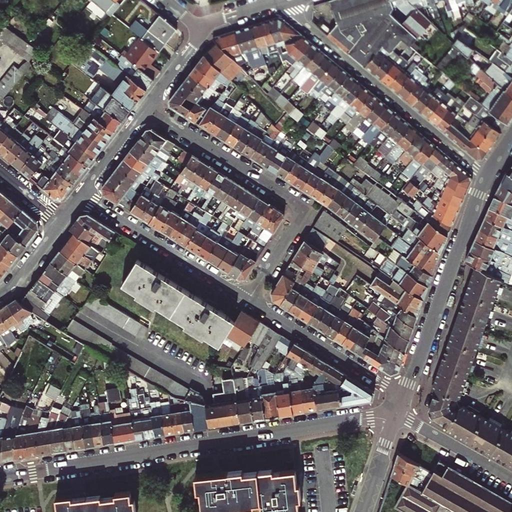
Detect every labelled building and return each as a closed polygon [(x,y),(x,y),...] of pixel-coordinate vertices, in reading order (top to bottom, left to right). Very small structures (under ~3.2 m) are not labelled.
[(336,0),(328,3),(335,25),(339,24),(342,34),(358,29),(361,35),(350,48),(347,53),(364,68),(381,47),(390,54),(394,49),(398,45),(401,41),(408,46),(409,47),(416,39),(400,25),(389,16),(392,10),(389,2),(388,0),(336,0)] [(408,3),(406,0),(388,0),(389,2),(393,0),(394,0),(397,7),(407,17),(410,19),(411,17),(421,26),(419,28),(422,31),(430,23),(416,11),(411,6),(408,3)] [(422,9),(418,0),(406,0),(408,3),(411,6),(416,4),(419,10),(422,9)] [(430,0),(418,0),(422,9),(426,8),(436,4),(435,3),(432,4),(430,0)] [(442,0),(443,2),(448,16),(451,15),(450,10),(452,9),(450,4),(455,2),(454,0),(442,0)] [(496,5),(499,7),(504,0),(490,0),(488,3),(486,6),(492,10),(496,5)] [(511,0),(504,0),(499,7),(498,9),(504,13),(511,1),(511,0)] [(503,21),(510,26),(511,23),(511,14),(510,12),(508,15),(503,21)] [(176,30),(159,15),(141,38),(159,52),(176,30)] [(410,19),(407,17),(400,25),(416,39),(422,31),(419,28),(421,26),(411,17),(410,19)] [(278,18),(275,19),(283,45),(304,38),(292,28),(282,20),(278,18)] [(267,22),(276,51),(276,52),(284,50),(283,45),(275,19),(267,22)] [(267,22),(250,27),(260,56),(276,51),(267,22)] [(0,23),(0,43),(5,44),(29,62),(32,58),(36,52),(37,51),(0,23)] [(339,31),(342,34),(339,24),(335,25),(332,29),(337,33),(339,31)] [(319,30),(326,36),(330,31),(323,25),(319,30)] [(242,30),(249,51),(251,58),(260,56),(250,27),(242,30)] [(337,33),(332,29),(330,31),(326,36),(347,53),(350,48),(361,35),(358,29),(342,34),(339,31),(337,33)] [(240,54),(249,51),(242,30),(233,32),(240,54)] [(226,35),(233,56),(247,70),(251,67),(240,54),(233,32),(226,35)] [(511,42),(510,41),(500,34),(498,37),(502,40),(510,45),(504,54),(511,59),(511,42)] [(230,57),(233,56),(226,35),(212,39),(216,43),(230,57)] [(149,65),(159,52),(141,38),(140,37),(125,56),(154,79),(158,72),(149,65)] [(452,43),(454,44),(468,57),(473,48),(456,37),(452,43)] [(304,38),(283,45),(284,50),(276,52),(279,59),(281,57),(291,65),(309,42),(304,38)] [(510,45),(502,40),(496,49),(500,51),(504,54),(510,45)] [(405,51),(408,46),(401,41),(398,45),(405,51)] [(288,77),(292,79),(317,48),(309,42),(291,65),(295,68),(288,77)] [(244,71),(230,57),(216,43),(204,55),(231,82),(232,83),(244,71)] [(106,68),(111,62),(87,44),(71,63),(95,82),(106,68)] [(408,46),(405,51),(413,57),(416,53),(409,47),(408,46)] [(373,75),(390,54),(381,47),(364,68),(373,75)] [(296,90),(305,79),(325,55),(317,48),(292,79),(296,83),(293,87),(296,90)] [(394,49),(390,54),(373,75),(380,80),(394,63),(399,57),(394,53),(396,51),(394,49)] [(511,59),(504,54),(500,51),(496,49),(489,59),(497,65),(506,71),(511,75),(511,59)] [(42,57),(36,52),(32,58),(38,62),(42,57)] [(416,53),(413,57),(421,63),(424,59),(416,53)] [(154,79),(125,56),(122,54),(118,59),(120,61),(128,67),(124,72),(146,89),(154,79)] [(204,55),(196,66),(229,84),(231,82),(204,55)] [(313,86),(333,61),(325,55),(305,79),(313,86)] [(402,70),(408,62),(404,59),(398,67),(394,63),(380,80),(388,87),(402,70)] [(404,100),(432,65),(424,59),(421,63),(418,67),(396,94),(404,100)] [(120,61),(116,66),(124,72),(128,67),(120,61)] [(340,67),(333,61),(313,86),(311,87),(315,90),(317,88),(320,90),(326,85),(340,67)] [(29,62),(26,63),(23,65),(19,70),(14,66),(0,82),(0,101),(31,65),(29,62)] [(146,89),(124,72),(116,66),(111,62),(106,68),(108,69),(109,68),(112,71),(111,74),(115,77),(113,79),(118,83),(110,93),(130,109),(146,89)] [(406,73),(402,70),(388,87),(396,94),(418,67),(414,63),(406,73)] [(432,65),(404,100),(412,106),(426,89),(440,72),(432,65)] [(511,75),(506,71),(497,65),(492,72),(493,74),(497,76),(509,85),(505,90),(511,96),(511,75)] [(196,66),(189,74),(208,85),(222,93),(229,84),(196,66)] [(316,94),(317,95),(325,102),(328,98),(348,74),(340,67),(326,85),(320,90),(317,88),(315,90),(318,92),(316,94)] [(507,123),(511,116),(511,96),(505,90),(494,80),(485,72),(482,75),(485,79),(484,80),(483,82),(491,90),(482,104),(507,123)] [(206,87),(208,85),(189,74),(183,82),(210,97),(214,92),(206,87)] [(328,98),(335,104),(355,80),(348,74),(328,98)] [(509,85),(497,76),(494,80),(505,90),(509,85)] [(257,84),(267,94),(272,88),(262,79),(257,84)] [(355,80),(335,104),(332,109),(335,112),(340,105),(345,109),(363,86),(355,80)] [(210,97),(183,82),(177,90),(195,101),(208,109),(211,106),(205,102),(207,98),(209,99),(210,97)] [(92,99),(122,120),(130,109),(110,93),(100,86),(91,99),(92,99)] [(370,92),(363,86),(345,109),(352,115),(370,92)] [(279,94),(272,88),(267,94),(274,100),(279,94)] [(419,113),(433,96),(426,89),(412,106),(419,113)] [(170,106),(185,115),(195,101),(177,90),(168,101),(170,106)] [(370,92),(352,115),(343,126),(351,132),(378,99),(370,92)] [(274,101),(281,109),(287,101),(279,94),(274,100),(274,101)] [(435,126),(456,100),(449,94),(442,102),(428,120),(435,126)] [(73,95),(70,99),(85,109),(87,106),(79,101),(80,100),(73,95)] [(428,120),(442,102),(433,96),(419,113),(428,120)] [(475,115),(481,119),(500,133),(507,123),(482,104),(473,97),(465,107),(464,107),(475,115)] [(114,130),(90,113),(85,109),(70,99),(65,105),(80,116),(74,123),(77,125),(74,130),(64,122),(62,122),(65,114),(55,108),(46,118),(49,120),(51,117),(56,121),(53,124),(60,128),(94,155),(114,130)] [(96,106),(90,113),(114,130),(122,120),(92,99),(90,102),(96,106)] [(351,132),(359,139),(386,105),(378,99),(351,132)] [(456,118),(461,111),(464,107),(465,107),(456,100),(435,126),(443,133),(451,124),(456,118)] [(196,122),(208,109),(195,101),(185,115),(196,122)] [(211,106),(208,109),(196,122),(207,129),(222,105),(215,101),(211,106)] [(96,106),(90,102),(87,106),(85,109),(90,113),(96,106)] [(216,135),(227,117),(221,113),(225,107),(222,105),(207,129),(216,135)] [(386,105),(359,139),(367,145),(370,141),(394,112),(386,105)] [(36,110),(31,106),(24,115),(29,119),(36,110)] [(301,114),(294,109),(288,116),(290,118),(295,122),(301,114)] [(216,135),(225,140),(240,116),(231,111),(227,117),(216,135)] [(467,127),(464,130),(470,135),(469,139),(487,152),(494,142),(474,128),(470,124),(463,117),(465,115),(461,111),(456,118),(467,127)] [(241,151),(257,127),(264,115),(261,112),(254,122),(250,119),(249,121),(243,128),(233,145),(241,151)] [(378,140),(382,143),(402,118),(394,112),(370,141),(374,145),(378,140)] [(243,128),(249,121),(241,115),(240,116),(225,140),(233,145),(243,128)] [(474,128),(481,119),(475,115),(470,124),(474,128)] [(3,122),(0,124),(0,143),(14,127),(17,124),(7,117),(3,122)] [(285,134),(295,122),(290,118),(280,130),(284,133),(285,134)] [(402,118),(382,143),(377,149),(386,157),(389,154),(397,144),(396,143),(410,125),(402,118)] [(494,142),(500,133),(481,119),(474,128),(494,142)] [(259,162),(279,130),(277,128),(271,122),(269,126),(273,129),(269,135),(265,132),(250,156),(259,162)] [(467,137),(462,133),(451,124),(443,133),(460,146),(467,137)] [(419,132),(410,125),(396,143),(397,144),(389,154),(396,160),(397,159),(419,132)] [(0,151),(4,155),(23,134),(14,127),(0,143),(0,151)] [(250,156),(265,132),(257,127),(241,151),(250,156)] [(320,140),(325,133),(317,127),(311,134),(320,140)] [(94,155),(60,128),(53,137),(88,164),(94,155)] [(147,129),(142,135),(168,152),(174,144),(151,129),(147,129)] [(259,162),(267,167),(281,145),(282,144),(279,142),(284,133),(280,130),(279,130),(259,162)] [(482,160),(487,152),(469,139),(470,135),(464,130),(462,133),(467,137),(460,146),(477,160),(482,160)] [(419,132),(397,159),(406,166),(427,139),(419,132)] [(332,139),(325,133),(320,140),(327,145),(332,139)] [(31,140),(23,134),(4,155),(12,162),(31,140)] [(12,162),(20,169),(39,146),(43,141),(36,134),(31,140),(12,162)] [(49,134),(46,138),(50,141),(47,145),(53,150),(54,147),(60,151),(57,155),(81,173),(88,164),(53,137),(49,134)] [(168,152),(142,135),(136,143),(162,160),(165,161),(170,153),(168,152)] [(282,144),(281,145),(285,147),(291,138),(287,136),(282,144)] [(45,151),(49,154),(54,159),(50,164),(74,182),(81,173),(57,155),(60,151),(54,147),(53,150),(47,145),(50,141),(46,138),(43,141),(39,146),(45,151)] [(275,172),(290,150),(295,141),(291,138),(285,147),(281,145),(267,167),(275,172)] [(412,175),(421,164),(436,146),(427,139),(406,166),(402,170),(410,177),(412,175)] [(157,168),(162,160),(136,143),(130,151),(157,168)] [(38,159),(45,151),(39,146),(20,169),(30,177),(36,170),(39,166),(42,162),(38,159)] [(427,173),(429,171),(444,153),(436,146),(421,164),(425,167),(424,169),(422,168),(416,175),(422,179),(427,173)] [(298,155),(290,150),(275,172),(284,178),(295,161),(298,155)] [(157,168),(130,151),(124,159),(149,174),(151,176),(152,176),(155,178),(157,180),(159,177),(154,173),(157,168)] [(192,155),(185,151),(180,159),(186,164),(192,155)] [(444,153),(429,171),(438,178),(439,176),(442,172),(444,170),(452,160),(444,153)] [(39,166),(36,170),(40,174),(42,172),(67,191),(74,182),(50,164),(54,159),(49,154),(42,162),(48,167),(45,170),(39,166)] [(186,164),(181,172),(177,179),(185,184),(200,160),(192,155),(186,164)] [(351,163),(360,170),(365,163),(357,157),(351,163)] [(118,167),(136,179),(145,184),(147,181),(145,179),(149,174),(124,159),(118,167)] [(209,166),(200,160),(185,184),(194,189),(209,166)] [(316,167),(315,166),(301,188),(311,194),(321,177),(323,173),(323,172),(324,172),(325,169),(328,171),(330,168),(322,162),(320,160),(316,167)] [(444,170),(446,172),(448,174),(468,189),(471,180),(471,175),(452,160),(444,170)] [(303,166),(295,161),(284,178),(293,183),(303,166)] [(303,166),(293,183),(301,188),(315,166),(306,161),(303,166)] [(360,170),(369,176),(374,170),(365,163),(360,170)] [(217,171),(209,166),(194,189),(191,193),(188,199),(190,201),(197,191),(203,194),(217,171)] [(130,186),(136,179),(118,167),(112,175),(130,186)] [(321,177),(311,194),(319,200),(334,175),(336,176),(337,174),(334,171),(330,168),(328,171),(325,169),(324,172),(323,172),(323,173),(321,177)] [(181,172),(176,169),(171,177),(176,180),(177,179),(181,172)] [(40,174),(36,170),(30,177),(55,198),(62,197),(67,191),(42,172),(40,174)] [(369,176),(377,182),(382,176),(374,170),(369,176)] [(205,210),(226,176),(217,171),(203,194),(202,195),(206,197),(200,207),(205,210)] [(422,179),(420,182),(416,187),(419,190),(431,176),(427,173),(422,179)] [(511,176),(510,175),(507,173),(506,173),(501,183),(511,189),(511,176)] [(319,200),(327,204),(339,187),(344,179),(337,174),(336,176),(334,175),(319,200)] [(438,178),(444,183),(463,199),(468,189),(448,174),(448,176),(444,175),(443,179),(439,176),(438,178)] [(130,186),(112,175),(105,183),(132,199),(137,191),(130,186)] [(407,180),(416,187),(420,182),(412,175),(410,177),(407,180)] [(234,181),(226,176),(205,210),(207,211),(209,212),(215,203),(219,205),(223,199),(234,181)] [(377,182),(386,189),(391,183),(382,176),(377,182)] [(141,193),(136,202),(130,211),(141,217),(162,183),(157,180),(155,178),(152,183),(149,181),(146,185),(141,193)] [(408,216),(413,210),(408,206),(402,201),(399,204),(366,178),(361,184),(353,178),(349,182),(357,189),(362,192),(370,198),(378,204),(386,210),(393,216),(440,251),(447,235),(428,221),(424,226),(419,222),(418,223),(408,216)] [(346,185),(353,190),(355,191),(357,189),(349,182),(344,179),(339,187),(327,204),(337,212),(352,191),(345,186),(346,185)] [(425,198),(421,203),(451,227),(455,218),(435,203),(425,194),(422,193),(419,190),(416,187),(407,180),(401,187),(412,196),(416,191),(425,198)] [(234,181),(223,199),(231,205),(243,187),(234,181)] [(136,202),(132,199),(105,183),(102,187),(103,194),(130,211),(136,202)] [(141,217),(149,223),(167,194),(161,190),(165,184),(162,183),(141,217)] [(444,183),(440,193),(459,208),(463,199),(444,183)] [(511,189),(501,183),(495,196),(511,204),(511,189)] [(231,205),(240,210),(251,192),(243,187),(231,205)] [(167,194),(149,223),(160,229),(172,211),(178,202),(172,198),(176,192),(171,188),(167,194)] [(191,193),(183,188),(179,194),(182,195),(188,199),(191,193)] [(337,212),(343,217),(362,192),(357,189),(355,191),(353,190),(352,191),(337,212)] [(244,221),(259,197),(251,192),(240,210),(245,214),(242,219),(244,221)] [(362,192),(343,217),(351,223),(370,198),(362,192)] [(459,208),(440,193),(435,203),(455,218),(459,208)] [(0,216),(12,202),(3,194),(0,197),(0,216)] [(490,207),(511,217),(511,204),(495,196),(490,207)] [(244,221),(253,227),(268,203),(259,197),(244,221)] [(351,223),(359,229),(371,213),(378,204),(370,198),(351,223)] [(428,221),(447,235),(451,227),(421,203),(415,199),(415,198),(408,206),(413,210),(428,221)] [(219,205),(228,211),(231,205),(223,199),(219,205)] [(181,216),(169,235),(177,240),(196,211),(199,206),(196,204),(190,201),(181,216)] [(4,229),(21,209),(12,202),(0,216),(0,231),(1,232),(4,228),(4,229)] [(268,203),(253,227),(251,230),(259,235),(276,208),(268,203)] [(240,210),(231,205),(228,211),(233,214),(236,216),(240,210)] [(485,217),(504,227),(511,230),(511,217),(490,207),(485,217)] [(282,212),(276,208),(259,235),(255,241),(259,243),(265,247),(284,217),(282,212)] [(37,223),(21,209),(4,229),(25,245),(38,229),(37,223)] [(218,218),(222,220),(225,215),(216,210),(213,215),(218,218)] [(323,210),(314,225),(330,236),(338,241),(347,228),(323,210)] [(160,229),(169,235),(181,216),(172,211),(160,229)] [(177,240),(186,245),(203,218),(204,216),(196,211),(177,240)] [(367,235),(379,219),(371,213),(359,229),(367,235)] [(77,219),(108,242),(114,231),(87,214),(80,215),(77,219)] [(226,223),(229,225),(230,225),(233,221),(230,219),(225,215),(222,220),(226,223)] [(397,234),(404,239),(436,263),(440,251),(393,216),(387,224),(386,225),(397,234)] [(480,229),(511,243),(511,230),(504,227),(485,217),(480,229)] [(196,252),(212,228),(203,223),(205,220),(203,218),(186,245),(196,252)] [(73,232),(88,243),(92,238),(105,247),(108,242),(77,219),(69,229),(73,232)] [(387,224),(379,219),(367,235),(375,240),(378,236),(386,225),(387,224)] [(196,252),(207,258),(223,234),(229,225),(226,223),(219,233),(214,229),(217,224),(215,222),(212,228),(196,252)] [(314,225),(312,228),(327,239),(328,239),(330,236),(314,225)] [(4,228),(1,232),(0,233),(0,235),(4,239),(1,242),(18,255),(25,245),(4,229),(4,228)] [(312,228),(305,239),(321,251),(328,239),(327,239),(312,228)] [(511,243),(480,229),(475,239),(511,255),(511,243)] [(223,234),(207,258),(218,265),(237,235),(231,231),(227,236),(223,234)] [(228,272),(240,254),(234,251),(244,234),(239,231),(237,235),(218,265),(228,272)] [(73,232),(66,241),(91,260),(98,251),(88,243),(73,232)] [(404,239),(397,234),(389,245),(397,250),(404,239)] [(375,240),(371,246),(376,249),(383,240),(378,236),(375,240)] [(300,247),(329,267),(331,264),(326,260),(329,256),(327,255),(321,251),(305,239),(300,247)] [(436,263),(404,239),(397,250),(404,255),(416,264),(432,275),(436,263)] [(511,255),(475,239),(471,249),(511,270),(511,255)] [(1,242),(0,241),(0,257),(10,265),(18,255),(1,242)] [(66,241),(59,250),(85,269),(91,260),(66,241)] [(237,277),(259,243),(255,241),(251,248),(246,245),(240,254),(228,272),(237,277)] [(109,242),(104,250),(112,255),(117,247),(109,242)] [(245,279),(265,247),(259,243),(237,277),(240,279),(245,279)] [(292,259),(305,266),(308,268),(312,271),(316,264),(323,267),(328,270),(329,267),(300,247),(292,259)] [(511,274),(511,270),(471,249),(466,260),(477,266),(481,268),(504,279),(506,280),(507,281),(508,282),(511,275),(511,274)] [(85,269),(59,250),(50,262),(67,274),(75,281),(85,269)] [(416,264),(404,255),(397,264),(428,285),(432,275),(416,264)] [(0,278),(10,265),(0,257),(0,278)] [(388,258),(380,271),(423,298),(428,285),(397,264),(388,258)] [(206,337),(220,345),(230,328),(235,321),(215,308),(217,305),(206,299),(204,302),(166,278),(168,275),(158,268),(156,271),(138,259),(122,284),(137,293),(136,295),(156,308),(157,306),(186,325),(185,327),(205,339),(206,337)] [(273,300),(281,305),(297,278),(305,266),(292,259),(289,264),(299,271),(296,275),(286,269),(271,293),(273,300)] [(54,290),(57,292),(64,283),(61,281),(67,274),(50,262),(38,278),(54,290)] [(472,284),(496,292),(498,286),(501,287),(504,279),(481,268),(477,266),(471,284),(472,284)] [(301,280),(297,278),(281,305),(289,310),(306,283),(313,271),(312,271),(308,268),(301,280)] [(369,285),(383,294),(394,301),(417,316),(423,298),(380,271),(379,270),(369,285)] [(39,316),(44,310),(52,299),(49,297),(54,290),(38,278),(31,288),(24,296),(20,302),(22,304),(33,311),(39,316)] [(506,280),(504,279),(501,287),(498,286),(496,292),(502,294),(507,281),(506,280)] [(306,283),(289,310),(298,315),(314,288),(306,283)] [(316,327),(331,302),(340,289),(331,283),(329,287),(334,290),(332,294),(326,291),(325,294),(307,321),(316,327)] [(467,295),(470,296),(495,304),(497,299),(494,298),(496,292),(472,284),(471,284),(467,295)] [(315,288),(314,288),(298,315),(307,321),(325,294),(315,288)] [(494,298),(497,299),(500,301),(502,294),(496,292),(494,298)] [(141,339),(147,328),(103,300),(103,301),(92,293),(83,305),(110,320),(141,339)] [(325,332),(340,308),(348,296),(344,293),(342,297),(341,297),(335,305),(331,302),(316,327),(325,332)] [(388,309),(394,312),(414,326),(417,316),(394,301),(383,294),(381,298),(391,304),(388,309)] [(464,308),(488,316),(494,318),(496,312),(493,311),(495,304),(470,296),(467,295),(463,307),(464,308)] [(15,299),(8,304),(19,321),(22,319),(27,327),(28,326),(32,318),(31,313),(33,311),(22,304),(20,302),(15,299)] [(347,312),(340,308),(325,332),(334,338),(349,314),(357,301),(355,299),(347,312)] [(375,313),(391,325),(409,339),(414,326),(394,312),(391,316),(372,303),(368,308),(375,313)] [(8,304),(0,309),(0,311),(13,331),(17,329),(20,332),(27,327),(22,319),(19,321),(8,304)] [(459,319),(462,320),(487,329),(488,324),(492,325),(494,318),(488,316),(464,308),(463,307),(459,319)] [(49,313),(44,310),(39,316),(45,319),(49,313)] [(254,330),(260,321),(241,310),(235,321),(230,328),(249,340),(254,330)] [(13,331),(0,311),(0,330),(8,342),(16,335),(13,331)] [(343,343),(359,317),(361,314),(357,312),(354,317),(349,314),(334,338),(343,343)] [(367,323),(376,330),(405,352),(409,339),(391,325),(390,328),(385,324),(383,327),(374,320),(373,317),(373,316),(369,313),(363,320),(367,323)] [(375,313),(373,316),(373,317),(374,320),(383,327),(385,324),(390,328),(391,325),(375,313)] [(360,343),(366,334),(362,331),(365,326),(367,323),(363,320),(359,317),(343,343),(352,349),(358,341),(360,343)] [(487,329),(462,320),(459,319),(454,331),(456,331),(479,339),(486,342),(488,336),(485,335),(487,329)] [(110,342),(72,320),(64,332),(100,355),(166,391),(169,392),(175,396),(190,400),(194,401),(200,389),(189,387),(189,389),(109,344),(110,342)] [(270,328),(260,321),(254,330),(249,340),(261,347),(266,337),(268,332),(270,328)] [(360,354),(376,330),(367,323),(365,326),(371,331),(368,335),(366,334),(360,343),(358,341),(352,349),(360,354)] [(261,370),(274,348),(282,335),(270,328),(268,332),(266,337),(261,347),(251,365),(254,367),(260,371),(261,370)] [(405,352),(376,330),(360,354),(364,357),(372,345),(400,364),(405,352)] [(486,342),(479,339),(456,331),(454,331),(450,343),(454,344),(478,353),(480,347),(484,349),(486,342)] [(282,335),(274,348),(280,351),(281,348),(288,353),(295,343),(282,335)] [(297,364),(306,350),(295,343),(288,353),(282,362),(285,364),(294,370),(297,364)] [(448,356),(471,364),(477,366),(479,361),(476,359),(478,353),(454,344),(450,343),(446,355),(448,356)] [(372,345),(364,357),(391,374),(398,371),(400,364),(372,345)] [(317,357),(306,350),(297,364),(308,371),(317,357)] [(442,367),(445,368),(470,376),(472,371),(475,373),(477,366),(471,364),(448,356),(446,355),(442,367)] [(328,363),(317,357),(308,371),(318,377),(328,363)] [(277,371),(279,372),(280,372),(285,364),(282,362),(277,371)] [(318,377),(314,384),(318,408),(341,405),(339,394),(339,389),(330,390),(330,386),(324,386),(323,381),(326,376),(341,385),(347,375),(328,363),(318,377)] [(295,379),(288,380),(294,412),(306,410),(301,382),(306,375),(308,371),(297,364),(294,370),(293,371),(299,374),(295,379)] [(470,376),(445,368),(442,367),(437,379),(439,380),(463,388),(465,382),(468,383),(470,376)] [(258,374),(260,386),(265,417),(280,415),(274,376),(267,377),(265,369),(261,370),(260,371),(258,374)] [(277,371),(274,376),(280,415),(294,412),(288,380),(288,379),(287,375),(278,377),(278,374),(279,372),(277,371)] [(318,408),(314,384),(309,381),(306,381),(309,377),(306,375),(301,382),(306,410),(318,408)] [(372,399),(374,392),(347,375),(341,385),(349,390),(349,392),(339,394),(341,405),(372,399)] [(235,389),(234,378),(233,376),(222,378),(224,391),(235,389)] [(234,378),(235,389),(241,421),(254,419),(251,397),(247,376),(243,377),(234,378)] [(265,417),(260,386),(255,386),(253,376),(247,376),(251,397),(254,419),(265,417)] [(437,392),(454,398),(459,399),(459,400),(462,399),(464,395),(461,394),(463,388),(439,380),(437,379),(433,391),(437,392)] [(135,439),(128,398),(116,400),(113,380),(105,382),(109,404),(115,442),(135,439)] [(465,382),(463,388),(469,390),(471,384),(468,383),(465,382)] [(54,403),(60,390),(49,384),(44,395),(46,397),(42,405),(51,409),(54,403)] [(132,398),(128,398),(135,439),(146,437),(144,428),(142,428),(139,409),(141,409),(137,391),(137,388),(131,389),(132,398)] [(206,404),(200,389),(194,401),(206,404)] [(215,403),(206,404),(210,426),(241,421),(235,389),(224,391),(214,393),(213,393),(215,403)] [(143,390),(137,391),(141,409),(139,409),(142,428),(144,428),(146,437),(155,435),(150,402),(149,396),(144,397),(143,390)] [(434,403),(444,408),(447,409),(452,407),(451,404),(454,398),(437,392),(434,403)] [(452,407),(461,404),(459,400),(459,399),(454,398),(451,404),(452,407)] [(160,405),(161,408),(171,407),(170,399),(167,400),(160,401),(160,405)] [(190,400),(192,408),(195,429),(210,426),(206,404),(194,401),(190,400)] [(165,434),(161,408),(160,405),(156,406),(155,401),(150,402),(155,435),(165,434)] [(183,401),(180,402),(185,430),(195,429),(192,408),(187,409),(185,403),(183,403),(183,401)] [(185,430),(180,402),(178,402),(178,405),(171,407),(175,432),(185,430)] [(47,411),(42,411),(36,455),(51,452),(55,424),(58,416),(58,414),(59,412),(61,407),(54,403),(51,409),(49,412),(47,411)] [(444,408),(434,403),(432,408),(431,412),(432,415),(447,409),(444,408)] [(106,412),(100,413),(105,444),(115,442),(109,404),(105,404),(106,412)] [(462,407),(461,404),(452,407),(454,410),(459,414),(462,408),(462,407)] [(19,405),(15,413),(21,414),(24,407),(19,405)] [(461,435),(473,414),(467,411),(469,407),(466,405),(462,407),(462,408),(459,414),(452,428),(450,431),(460,437),(461,435)] [(473,414),(476,408),(470,405),(469,407),(467,411),(473,414)] [(175,432),(171,407),(161,408),(165,434),(175,432)] [(448,410),(446,413),(443,420),(447,422),(446,425),(444,428),(450,431),(452,428),(459,414),(454,410),(452,407),(447,409),(448,410)] [(479,417),(480,414),(482,412),(476,408),(473,414),(479,417)] [(71,414),(73,426),(76,448),(86,447),(80,410),(80,409),(77,410),(78,414),(71,414)] [(95,445),(90,415),(89,409),(80,410),(86,447),(95,445)] [(443,420),(446,413),(448,410),(447,409),(432,415),(433,417),(438,420),(446,425),(447,422),(443,420)] [(36,455),(42,411),(31,410),(28,415),(29,417),(31,420),(26,456),(36,455)] [(5,437),(2,460),(15,458),(21,414),(15,413),(11,436),(5,437)] [(105,444),(100,413),(90,415),(95,445),(105,444)] [(31,420),(29,417),(28,415),(21,414),(15,458),(26,456),(31,420)] [(471,443),(473,440),(485,417),(480,414),(479,417),(473,414),(461,435),(460,437),(471,443)] [(67,450),(63,427),(65,420),(58,416),(55,424),(51,452),(67,450)] [(481,449),(482,448),(494,426),(497,421),(492,417),(490,420),(485,417),(473,440),(471,443),(481,449)] [(494,426),(482,448),(481,449),(492,456),(494,452),(507,430),(502,427),(504,424),(497,421),(494,426)] [(73,426),(63,427),(67,450),(76,448),(73,426)] [(402,440),(431,457),(438,461),(439,460),(445,448),(412,429),(405,432),(402,440)] [(503,462),(504,461),(511,446),(511,432),(507,430),(494,452),(492,456),(503,462)] [(425,469),(431,457),(402,440),(398,454),(425,469)] [(511,467),(511,446),(504,461),(503,462),(511,467)] [(433,473),(425,469),(398,454),(394,464),(419,478),(428,483),(433,473)] [(439,460),(438,461),(434,469),(435,469),(443,474),(448,465),(439,460)] [(297,511),(297,507),(298,507),(297,501),(297,500),(300,500),(299,485),(296,486),(294,461),(285,462),(286,471),(273,472),(273,470),(243,473),(243,470),(195,476),(197,491),(200,490),(202,511),(209,511),(217,511),(231,511),(233,511),(232,509),(240,508),(240,507),(254,505),(253,500),(260,500),(261,511),(297,511)] [(419,478),(394,464),(391,474),(402,481),(408,484),(414,488),(419,478)] [(436,511),(442,503),(459,511),(496,511),(505,497),(448,465),(443,474),(435,469),(433,473),(428,483),(422,492),(414,488),(408,484),(395,507),(404,511),(436,511)] [(135,511),(134,498),(131,499),(130,491),(114,493),(115,496),(101,498),(100,495),(72,498),(71,495),(56,497),(58,511),(55,511),(135,511)] [(509,511),(511,508),(511,501),(505,497),(496,511),(509,511)]
